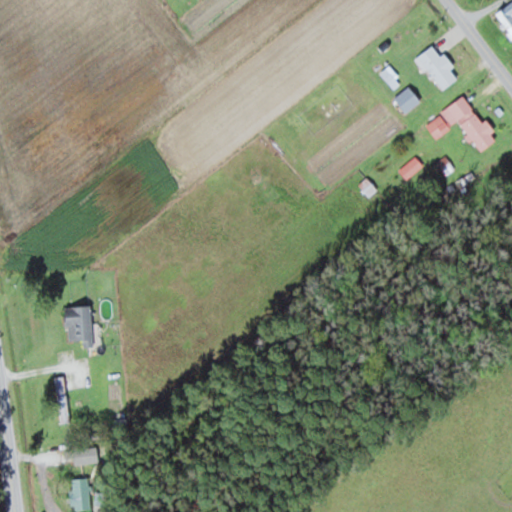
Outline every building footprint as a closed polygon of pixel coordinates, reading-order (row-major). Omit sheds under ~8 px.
[(511,35),(511,1),(496,13),(511,35)] [(460,76),(436,43),(419,55),(444,88),(460,76)] [(396,98),(408,111),(421,99),(409,85),(396,98)] [(442,110),(452,126),(460,121),(481,152),(498,140),(466,93),(442,110)] [(401,170),(409,177),(422,164),(415,157),(401,170)] [(359,185),(371,196),(378,188),(367,177),(359,185)] [(93,345),(93,306),(67,306),(68,340),(85,340),(85,346),(93,345)] [(95,509),(95,478),(74,478),(74,509),(95,509)]
